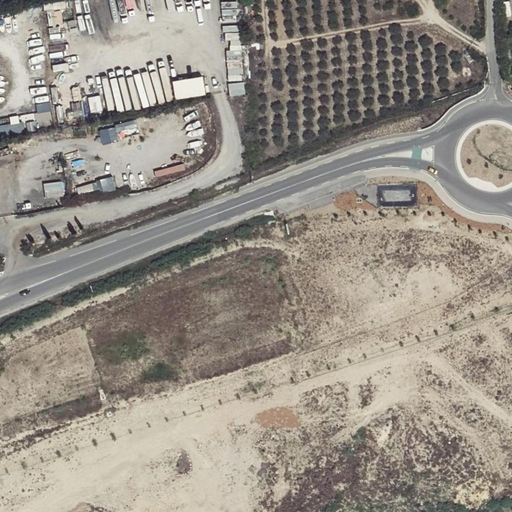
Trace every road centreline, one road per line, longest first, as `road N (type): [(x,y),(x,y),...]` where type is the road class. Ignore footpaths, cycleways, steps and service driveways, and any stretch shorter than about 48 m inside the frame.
road 1 (secondary): [(461,126),(400,140),(0,288)]
road 2 (secondary): [(0,305),(373,163),(423,162),(453,172)]
